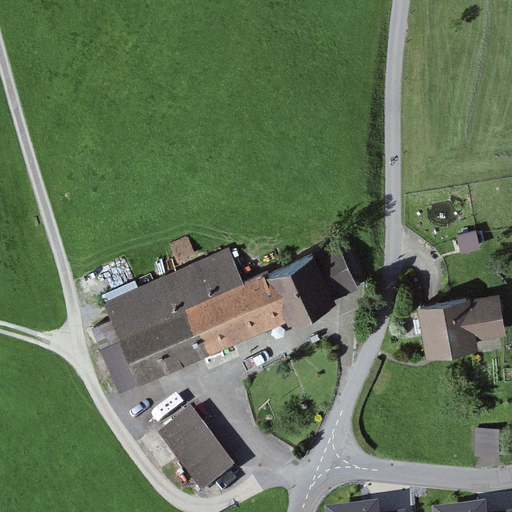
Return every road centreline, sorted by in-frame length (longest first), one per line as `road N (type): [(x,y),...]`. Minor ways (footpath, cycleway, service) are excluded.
road 1 (residential): [(402,0),(387,276),(379,325),(333,432),(329,461)]
road 2 (track): [(97,394),(78,348),(65,266),(0,26)]
road 3 (residential): [(329,461),(193,508),(149,468),(97,394)]
road 4 (residential): [(511,478),(329,461)]
